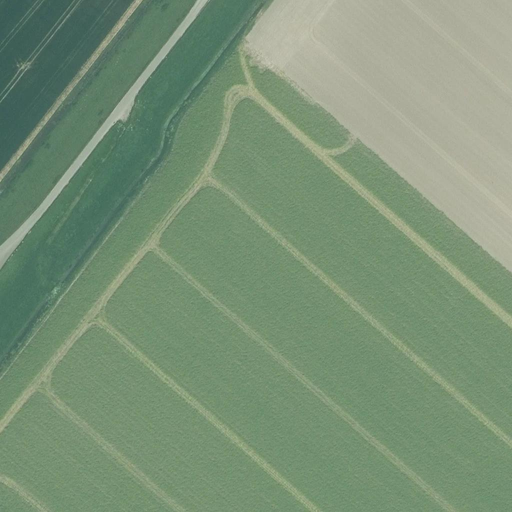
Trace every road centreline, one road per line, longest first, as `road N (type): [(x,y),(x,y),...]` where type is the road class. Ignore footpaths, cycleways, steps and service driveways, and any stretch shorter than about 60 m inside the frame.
road 1 (unclassified): [(27,226),(204,0)]
road 2 (track): [(53,288),(38,266),(42,254),(125,129),(129,97)]
